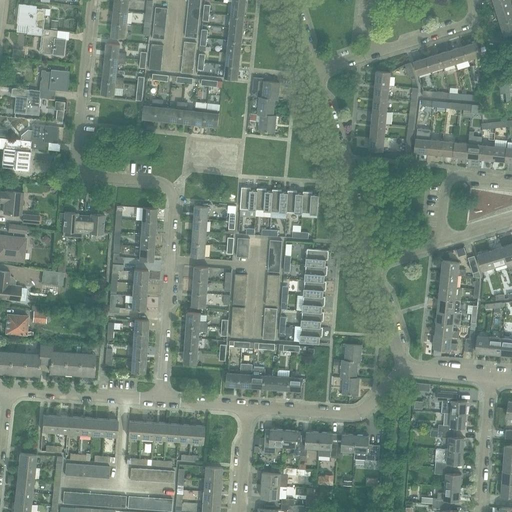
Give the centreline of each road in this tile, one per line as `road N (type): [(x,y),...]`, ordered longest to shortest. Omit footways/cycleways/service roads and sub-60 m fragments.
road 1 (residential): [(160,396),(173,196),(164,185),(81,167),(91,0)]
road 2 (residential): [(372,263),(314,70)]
road 3 (residential): [(248,409),(352,413),(404,364)]
road 4 (residential): [(7,389),(160,396)]
road 5 (residential): [(480,511),(492,378)]
road 6 (residential): [(374,52),(461,27),(471,0)]
